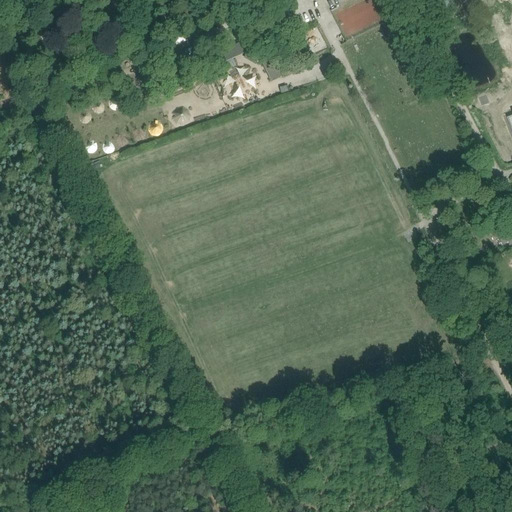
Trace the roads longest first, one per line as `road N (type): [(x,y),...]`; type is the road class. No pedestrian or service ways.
road 1 (track): [(511,395),(430,224),(444,205),(500,181)]
road 2 (track): [(45,110),(222,36)]
